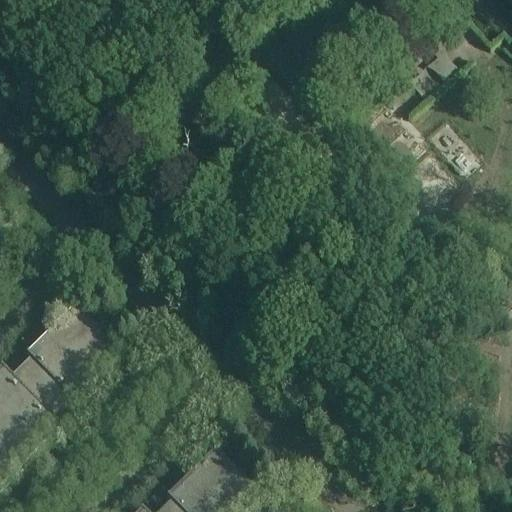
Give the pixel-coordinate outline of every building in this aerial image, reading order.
[(295,61),(348,6),(341,0),(315,0),(275,42),(295,61)] [(431,79),(443,89),(454,76),(443,66),(431,79)] [(356,120),(350,129),(357,134),(363,126),(356,120)] [(464,156),(449,169),(462,183),(477,170),(464,156)] [(58,424),(125,359),(78,312),(10,379),(3,372),(0,375),(0,499),(67,434),(58,424)] [(256,511),(264,505),(222,462),(169,511),(256,511)]
